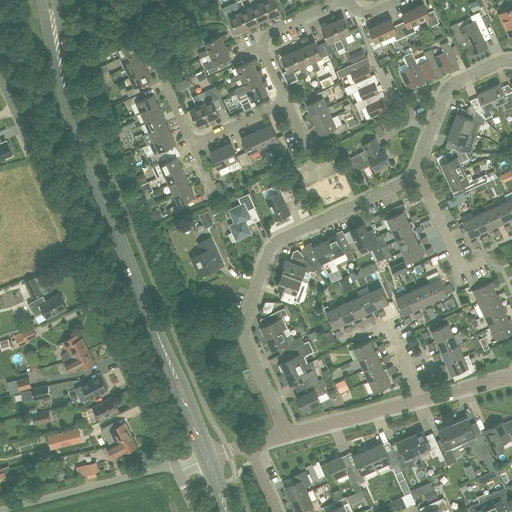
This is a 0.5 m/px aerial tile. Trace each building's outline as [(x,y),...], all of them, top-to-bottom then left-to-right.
[(261,26),(259,23),(252,6),(245,9),(241,0),(240,0),(236,2),(240,11),(248,27),(255,25),(255,27),(258,26),(258,27),(261,26)] [(272,21),(270,18),(263,1),(256,4),(254,0),(248,0),(252,6),(259,23),(266,20),(267,22),(269,21),(269,22),(272,21)] [(262,0),(263,1),(270,18),(277,15),(278,17),(280,16),(280,17),(283,16),(275,0),(262,0)] [(478,1),(469,3),(471,10),(479,8),(478,1)] [(413,9),(420,22),(426,19),(430,27),(440,23),(434,10),(428,13),(424,4),(413,9)] [(248,27),(240,11),(234,14),(230,5),(226,7),(237,32),(244,30),(245,32),(247,31),(247,32),(250,31),(248,27)] [(511,8),(500,14),(503,21),(502,21),(504,28),(506,27),(510,36),(511,35),(511,8)] [(420,22),(413,9),(402,14),(406,21),(401,24),(406,36),(415,32),(412,26),(420,22)] [(480,29),(486,27),(479,12),(471,16),(474,22),(460,28),(471,54),(488,46),(480,29)] [(339,20),(333,22),(341,38),(345,47),(349,45),(345,36),(352,33),(343,13),(341,14),(341,16),(338,17),(339,20)] [(328,55),(338,50),(334,41),(341,38),(333,22),(332,18),(329,20),(330,21),(321,25),(322,27),(328,41),(323,43),(328,55)] [(406,36),(401,24),(395,26),(391,19),(380,24),(386,38),(393,34),(396,41),(406,36)] [(373,36),(368,39),(373,51),(383,46),(380,40),(386,38),(380,24),(370,29),(373,36)] [(201,57),(210,53),(226,46),(224,40),(225,39),(224,36),(226,35),(225,33),(205,42),(208,49),(199,53),(201,57)] [(310,43),(304,46),(312,62),(316,71),(320,69),(316,60),(328,55),(323,43),(317,46),(313,38),(311,39),(312,40),(309,41),(310,43)] [(121,58),(138,50),(133,40),(120,46),(117,41),(106,46),(109,51),(116,48),(121,58)] [(444,52),(434,57),(442,73),(452,68),(450,64),(457,61),(448,41),(441,44),(444,52)] [(293,51),(300,67),(304,76),(309,74),(305,65),(312,62),(304,46),(303,42),(300,44),(300,45),(298,46),(299,48),(293,51)] [(226,46),(210,53),(213,59),(204,63),(208,74),(220,69),(217,63),(231,57),(228,51),(230,50),(229,47),(231,47),(230,44),(226,46)] [(300,67),(293,51),(292,47),(289,48),(290,50),(287,51),(288,53),(282,56),(288,70),(283,72),(288,84),(298,79),(294,70),(300,67)] [(404,50),(406,55),(412,52),(414,52),(411,47),(404,50)] [(427,60),(418,65),(423,76),(425,80),(442,73),(434,57),(431,49),(424,52),(427,60)] [(142,60),(138,50),(121,58),(125,67),(142,60)] [(423,76),(418,65),(412,52),(404,56),(409,68),(400,72),(408,88),(418,83),(416,79),(423,76)] [(353,63),(359,61),(355,53),(350,56),(353,63)] [(185,57),(178,60),(181,67),(188,63),(185,57)] [(242,78),(258,71),(255,64),(257,63),(256,61),(257,60),(256,58),(236,67),(240,73),(230,78),(232,82),(242,78)] [(147,70),(142,60),(125,67),(130,77),(147,70)] [(363,66),(360,60),(337,71),(340,78),(352,73),(356,83),(372,76),(367,65),(363,66)] [(261,69),(258,71),(242,78),(245,84),(235,89),(237,93),(246,89),(262,81),(260,75),(262,74),(261,72),(262,71),(261,69)] [(147,70),(130,77),(134,87),(127,91),(129,96),(140,91),(138,86),(151,80),(147,70)] [(324,88),(334,83),(331,76),(320,81),(324,88)] [(372,76),(356,83),(345,88),(348,95),(359,90),(363,99),(375,94),(379,92),(372,76)] [(184,79),(187,87),(192,84),(188,77),(184,79)] [(262,81),(246,89),(237,93),(240,99),(245,110),(256,104),(254,99),(268,93),(264,86),(267,85),(266,83),(267,82),(266,80),(262,81)] [(500,83),(489,88),(497,106),(503,103),(506,110),(511,107),(511,91),(506,95),(500,83)] [(202,104),(209,120),(211,123),(213,122),(212,121),(215,119),(214,118),(220,115),(214,101),(220,98),(214,87),(204,92),(208,101),(202,104)] [(311,114),(328,107),(323,97),(331,93),(329,87),(317,93),(320,98),(307,104),(311,114)] [(497,106),(489,88),(478,93),(483,105),(475,109),(475,111),(482,117),(487,122),(491,120),(489,117),(493,116),(490,109),(497,106)] [(141,112),(158,104),(153,94),(140,100),(137,95),(126,100),(129,106),(136,102),(141,112)] [(209,120),(202,104),(198,94),(193,97),(197,106),(191,109),(200,128),(202,127),(202,125),(204,124),(203,123),(209,120)] [(375,94),(363,99),(356,103),(359,110),(367,107),(371,117),(387,110),(382,98),(378,100),(375,94)] [(158,104),(141,112),(145,122),(162,114),(158,104)] [(469,118),(458,113),(453,125),(470,132),(476,134),(480,122),(482,117),(475,111),(475,109),(473,105),(469,106),(471,112),(469,118)] [(328,107),(311,114),(316,124),(332,116),(328,107)] [(162,114),(145,122),(150,132),(167,124),(162,114)] [(332,116),(316,124),(320,134),(333,128),(336,133),(347,128),(345,123),(337,126),(332,116)] [(374,126),(379,135),(393,127),(389,118),(374,126)] [(272,123),(262,128),(269,145),(279,140),(283,148),(289,146),(284,134),(278,137),(272,123)] [(150,132),(154,141),(155,142),(171,134),(167,124),(150,132)] [(460,142),(457,150),(461,151),(466,152),(472,152),(474,147),(472,146),(474,140),(476,134),(470,132),(453,125),(449,138),(460,142)] [(269,145),(262,128),(252,133),(259,149),(269,145)] [(259,149),(252,133),(242,137),(248,151),(243,153),(248,164),(254,162),(250,154),(259,149)] [(171,134),(155,142),(154,141),(149,143),(154,154),(147,157),(150,162),(154,160),(161,157),(165,155),(163,150),(176,144),(171,134)] [(365,150),(350,158),(357,172),(372,164),(376,170),(391,162),(384,149),(382,151),(375,138),(363,145),(365,150)] [(0,159),(12,154),(10,152),(12,151),(9,143),(7,143),(6,141),(2,142),(0,143),(0,159)] [(231,142),(221,147),(228,164),(239,159),(242,167),(248,164),(243,153),(237,155),(231,142)] [(228,164),(221,147),(211,151),(217,165),(212,167),(217,179),(223,176),(219,168),(228,164)] [(464,169),(461,163),(469,159),(466,152),(461,151),(457,150),(454,148),(453,150),(445,153),(449,160),(442,164),(448,176),(464,169)] [(132,170),(138,167),(132,153),(125,155),(132,170)] [(161,157),(154,160),(150,162),(152,168),(153,168),(157,178),(165,174),(182,166),(177,156),(164,163),(161,157)] [(186,176),(182,166),(165,174),(169,184),(186,176)] [(464,169),(448,176),(454,189),(464,184),(467,190),(490,180),(486,173),(474,179),(470,173),(466,175),(464,169)] [(501,175),(503,179),(511,175),(511,170),(501,175)] [(135,176),(138,183),(146,179),(143,172),(135,176)] [(191,186),(186,176),(169,184),(174,194),(191,186)] [(284,198),(291,195),(284,181),(271,187),(275,194),(265,199),(275,220),(291,213),(284,198)] [(191,186),(174,194),(178,204),(171,207),(173,212),(184,207),(182,202),(196,196),(191,186)] [(253,223),(260,220),(254,208),(255,207),(249,194),(239,198),(242,204),(229,210),(235,222),(229,225),(237,240),(252,233),(246,220),(251,218),(253,223)] [(511,209),(508,201),(497,206),(504,222),(511,218),(511,209)] [(402,203),(395,207),(398,211),(405,207),(402,203)] [(497,206),(486,211),(494,227),(504,222),(497,206)] [(390,216),(387,217),(392,229),(409,221),(404,210),(397,213),(395,207),(387,211),(390,216)] [(157,210),(151,212),(155,221),(161,218),(157,210)] [(214,224),(208,211),(199,215),(206,228),(214,224)] [(486,211),(475,216),(483,232),(494,227),(486,211)] [(483,232),(475,216),(464,221),(471,237),(483,232)] [(414,232),(409,221),(392,229),(398,240),(414,232)] [(372,248),(380,244),(378,240),(373,242),(368,231),(364,223),(351,229),(351,230),(356,240),(359,247),(362,253),(369,250),(372,248)] [(414,232),(398,240),(403,251),(419,243),(414,232)] [(349,260),(356,257),(347,239),(341,242),(338,235),(326,241),(329,247),(333,257),(334,257),(337,263),(348,258),(349,260)] [(211,237),(199,243),(203,252),(195,256),(200,265),(196,266),(200,275),(217,268),(212,256),(218,253),(211,237)] [(337,263),(334,257),(333,257),(329,247),(326,241),(314,246),(317,251),(305,257),(315,268),(323,265),(322,262),(327,260),(331,268),(333,272),(338,270),(336,265),(337,265),(337,263)] [(424,254),(419,243),(403,251),(408,262),(424,254)] [(309,272),(310,270),(311,271),(314,272),(317,269),(315,268),(305,257),(304,255),(304,256),(301,252),(295,255),(293,261),(288,260),(283,273),(301,280),(305,271),(309,272)] [(105,262),(108,268),(115,265),(112,258),(105,262)] [(405,261),(391,267),(395,275),(408,268),(405,261)] [(359,269),(363,276),(377,269),(374,262),(359,269)] [(420,263),(414,266),(417,273),(423,270),(420,263)] [(308,282),(301,280),(283,273),(278,286),(286,289),(283,299),(291,302),(295,300),(298,301),(303,300),(306,293),(305,290),(308,282)] [(347,276),(327,285),(332,296),(352,288),(347,276)] [(25,282),(27,286),(32,298),(43,293),(35,277),(25,282)] [(429,283),(437,299),(448,294),(440,277),(429,283)] [(493,281),(473,290),(479,303),(497,294),(494,288),(496,287),(493,281)] [(429,283),(418,288),(426,304),(437,299),(429,283)] [(382,285),(371,290),(378,306),(389,301),(382,285)] [(426,304),(418,288),(407,293),(415,309),(426,304)] [(378,306),(371,290),(360,296),(367,311),(378,306)] [(415,309),(407,293),(396,298),(404,314),(415,309)] [(497,294),(479,303),(485,315),(503,307),(502,307),(499,300),(502,299),(499,293),(497,294)] [(44,295),(28,304),(38,323),(48,318),(66,308),(63,302),(65,301),(65,300),(63,295),(61,295),(60,296),(59,294),(46,301),(44,295)] [(367,311),(360,296),(349,301),(356,317),(367,311)] [(445,302),(448,310),(456,306),(452,299),(445,302)] [(274,311),(275,301),(264,300),(263,310),(274,311)] [(356,317),(349,301),(338,306),(345,322),(356,317)] [(338,306),(330,310),(328,305),(324,307),(334,327),(345,322),(338,306)] [(503,307),(485,315),(490,328),(508,319),(505,312),(507,311),(505,306),(502,307),(503,307)] [(285,307),(272,314),(275,320),(261,326),(267,338),(284,330),(288,328),(283,316),(288,314),(285,307)] [(508,319),(490,328),(496,340),(511,333),(511,327),(511,325),(511,324),(511,321),(511,318),(508,319)] [(437,341),(453,334),(448,322),(432,330),(437,341)] [(26,341),(36,335),(33,328),(22,333),(23,335),(16,339),(20,346),(27,343),(26,341)] [(284,330),(267,338),(272,349),(285,343),(289,350),(302,344),(304,343),(301,336),(295,338),(294,335),(292,334),(287,336),(284,330)] [(453,334),(437,341),(442,352),(458,345),(453,334)] [(76,335),(63,342),(65,348),(68,346),(70,350),(64,353),(63,358),(65,362),(88,350),(82,338),(79,340),(76,335)] [(0,342),(2,349),(10,346),(8,339),(0,341),(0,342)] [(360,358),(376,350),(371,339),(354,347),(360,358)] [(281,363),(280,364),(279,366),(281,370),(283,371),(285,370),(286,373),(304,365),(304,364),(308,362),(305,355),(314,351),(309,340),(304,343),(302,344),(289,350),(287,351),(290,358),(281,362),(281,363)] [(458,345),(442,352),(447,363),(450,362),(461,357),(464,356),(458,345)] [(65,362),(66,362),(63,364),(67,371),(69,370),(70,372),(79,367),(80,370),(95,363),(88,350),(65,362)] [(365,369),(381,361),(376,350),(360,358),(365,369)] [(450,362),(447,363),(452,374),(460,371),(463,376),(478,370),(475,363),(468,366),(464,356),(461,357),(450,362)] [(329,372),(333,379),(355,368),(351,361),(329,372)] [(381,361),(365,369),(370,380),(386,373),(381,362),(381,361)] [(285,375),(285,377),(286,381),(288,382),(290,381),(291,384),(300,380),(303,387),(319,380),(314,369),(307,372),(304,365),(286,373),(287,374),(285,375)] [(391,384),(386,373),(370,380),(375,391),(391,384)] [(108,388),(101,375),(75,388),(82,401),(108,388)] [(32,387),(29,377),(17,380),(20,390),(32,387)] [(319,380),(303,387),(305,393),(297,397),(303,410),(321,402),(318,395),(326,391),(320,379),(319,380)] [(345,391),(341,381),(336,384),(340,393),(345,391)] [(48,384),(32,387),(35,400),(50,396),(48,384)] [(112,397),(93,407),(94,408),(93,408),(92,407),(82,409),(85,423),(99,420),(98,419),(99,418),(100,419),(119,410),(116,404),(117,403),(117,401),(116,400),(115,399),(113,399),(112,397)] [(49,410),(32,414),(34,424),(51,420),(49,410)] [(471,424),(468,418),(453,424),(456,429),(461,442),(468,439),(471,445),(474,443),(481,458),(491,454),(476,422),(471,424)] [(131,434),(132,434),(125,422),(118,426),(116,421),(102,429),(111,445),(117,442),(117,441),(131,434)] [(510,439),(508,433),(503,422),(483,431),(493,455),(504,450),(501,443),(510,439)] [(456,429),(453,424),(439,430),(445,445),(440,447),(442,453),(447,465),(457,460),(452,449),(455,447),(455,445),(461,442),(456,429)] [(69,437),(80,435),(79,429),(48,437),(51,448),(70,444),(69,437)] [(442,453),(440,447),(433,433),(426,436),(424,430),(410,436),(418,453),(431,447),(435,456),(442,453)] [(117,441),(117,442),(111,445),(108,447),(114,458),(123,453),(138,446),(135,440),(136,439),(134,435),(132,435),(132,434),(131,434),(117,441)] [(397,452),(396,450),(393,451),(402,471),(409,468),(411,467),(407,458),(418,453),(410,436),(397,442),(403,455),(401,456),(400,453),(397,452)] [(402,471),(393,451),(387,453),(383,443),(375,446),(374,445),(369,447),(370,449),(368,449),(376,467),(388,462),(391,469),(394,468),(396,473),(401,471),(402,471)] [(376,467),(368,449),(367,450),(367,448),(361,451),(362,452),(354,456),(357,462),(351,465),(358,479),(359,483),(365,481),(362,473),(376,467)] [(358,479),(351,465),(346,467),(341,456),(328,462),(335,478),(347,472),(352,482),(358,479)] [(87,473),(94,471),(98,470),(96,462),(84,465),(87,473)] [(471,464),(464,467),(469,478),(476,475),(471,464)] [(0,481),(13,479),(10,466),(0,467),(0,481)] [(503,466),(497,469),(500,475),(506,472),(503,466)] [(496,469),(490,472),(493,478),(499,475),(496,469)] [(63,470),(56,472),(59,479),(65,477),(63,470)] [(293,476),(296,482),(286,486),(292,499),(308,492),(305,486),(311,483),(306,471),(293,476)] [(427,501),(437,496),(430,481),(410,490),(414,498),(423,493),(427,501)] [(317,498),(313,489),(308,492),(292,499),(297,511),(307,507),(308,511),(310,511),(321,507),(317,498)] [(497,490),(485,496),(492,511),(506,511),(504,504),(510,502),(505,490),(498,493),(497,490)] [(402,495),(405,506),(415,503),(411,492),(402,495)] [(346,496),(334,502),(336,507),(327,511),(346,511),(345,509),(350,506),(346,496)] [(488,501),(481,504),(480,501),(469,506),(471,511),(492,511),(485,496),(488,501)] [(401,497),(392,501),(395,509),(405,505),(401,497)] [(428,511),(450,511),(444,497),(431,503),(434,509),(428,511)]
